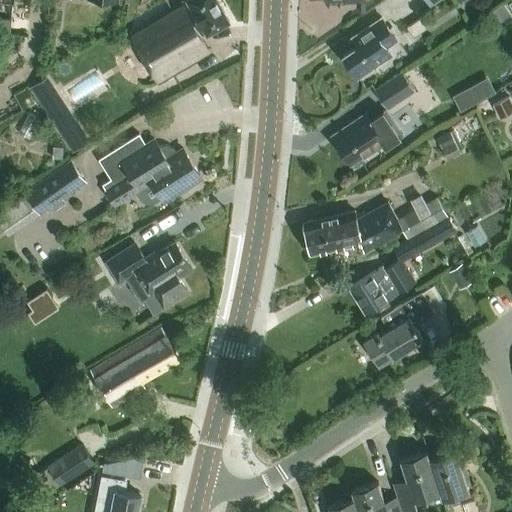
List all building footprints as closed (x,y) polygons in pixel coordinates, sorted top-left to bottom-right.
[(207,35),(230,22),(216,0),(186,0),(129,32),(158,83),(211,53),(201,35),(205,33),(207,35)] [(11,18),(0,17),(0,30),(10,32),(11,18)] [(358,78),(374,67),(372,65),(379,61),(380,63),(391,56),(386,48),(397,40),(382,18),(352,38),(357,46),(343,55),(358,78)] [(375,89),(387,108),(415,90),(402,71),(375,89)] [(487,78),(469,88),(477,103),(495,93),(487,78)] [(492,104),(500,118),(511,112),(511,101),(509,96),(492,104)] [(367,113),(332,136),(350,163),(382,143),(385,148),(401,137),(384,111),(371,120),(367,113)] [(450,132),(437,138),(447,159),(460,153),(458,149),(462,146),(454,131),(450,133),(450,132)] [(139,135),(98,160),(111,180),(102,185),(115,206),(136,193),(140,199),(142,202),(145,204),(149,204),(153,204),(156,203),(162,199),(164,202),(201,179),(183,150),(177,154),(175,152),(173,149),(171,148),(167,147),(164,147),(161,147),(159,148),(155,141),(146,146),(139,135)] [(54,146),(52,158),(62,159),(63,147),(54,146)] [(25,194),(0,209),(0,229),(4,228),(6,232),(85,181),(72,161),(24,192),(25,194)] [(408,238),(449,215),(437,195),(397,217),(408,238)] [(364,251),(403,229),(388,202),(356,219),(355,210),(304,222),(311,254),(361,242),(364,251)] [(408,238),(393,246),(399,258),(401,258),(402,260),(416,252),(457,230),(449,215),(408,238)] [(152,295),(155,293),(165,307),(189,291),(180,277),(193,268),(175,241),(146,260),(135,243),(106,262),(120,283),(136,272),(152,295)] [(365,313),(415,282),(401,258),(384,269),(383,266),(349,287),(365,313)] [(449,271),(461,288),(473,279),(462,262),(449,271)] [(47,288),(26,301),(32,309),(27,312),(32,321),(54,307),(48,299),(52,296),(47,288)] [(391,312),(382,318),(389,330),(380,335),(378,332),(363,341),(378,365),(421,339),(414,326),(434,314),(422,294),(391,312)] [(142,382),(179,358),(161,329),(91,372),(114,408),(146,388),(142,382)] [(82,442),(48,463),(49,465),(39,471),(49,487),(59,481),(61,483),(94,462),(82,442)] [(456,450),(430,459),(441,491),(446,507),(464,501),(477,497),(474,486),(470,487),(456,450)] [(441,491),(430,459),(427,451),(401,460),(409,485),(395,489),(398,496),(403,511),(406,511),(428,505),(425,496),(441,491)] [(119,458),(117,473),(140,476),(145,453),(119,458)] [(102,474),(98,495),(99,511),(137,511),(141,495),(124,492),(127,479),(102,474)] [(403,511),(398,496),(385,501),(379,482),(352,491),(354,499),(355,498),(359,511),(403,511)] [(359,511),(355,498),(354,499),(328,507),(329,511),(359,511)]
